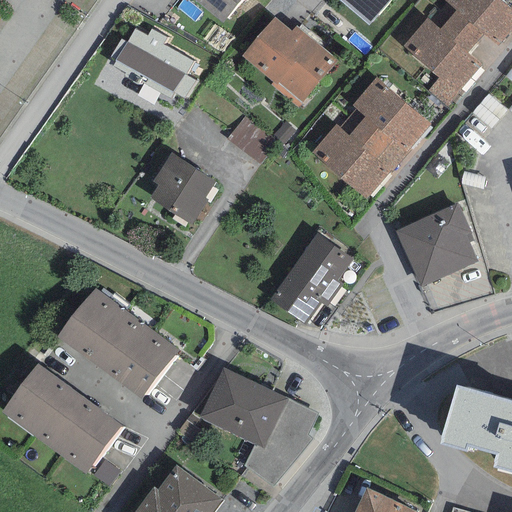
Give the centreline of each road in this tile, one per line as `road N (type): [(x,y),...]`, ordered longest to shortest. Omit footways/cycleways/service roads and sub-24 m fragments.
road 1 (residential): [(374,392),(0,203)]
road 2 (residential): [(124,0),(0,177)]
road 3 (tertiary): [(511,312),(432,344),(374,392)]
road 4 (tertiary): [(374,392),(280,511)]
